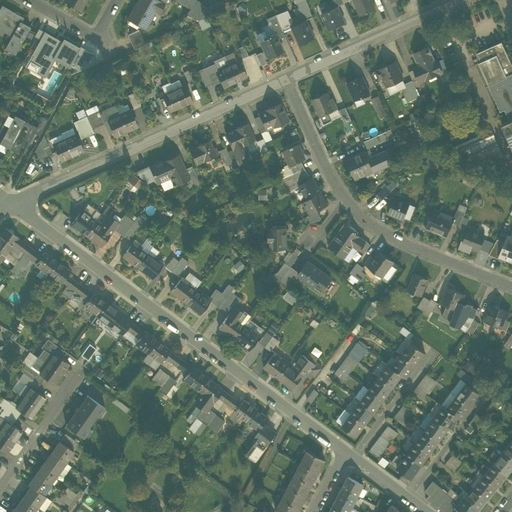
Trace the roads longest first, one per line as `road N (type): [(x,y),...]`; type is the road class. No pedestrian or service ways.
road 1 (residential): [(346,451),(4,199)]
road 2 (residential): [(286,79),(324,169),(352,211),(402,247),(511,290)]
road 3 (residential): [(4,199),(286,79)]
road 4 (residential): [(286,79),(458,0)]
road 5 (residential): [(0,488),(84,372)]
road 6 (unclassified): [(353,457),(431,351)]
road 7 (unclassified): [(408,498),(485,393)]
